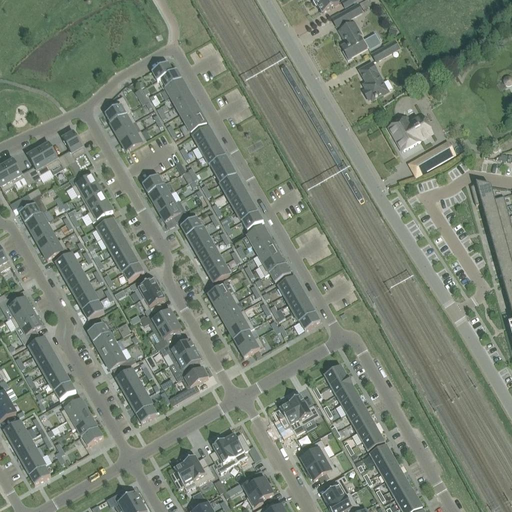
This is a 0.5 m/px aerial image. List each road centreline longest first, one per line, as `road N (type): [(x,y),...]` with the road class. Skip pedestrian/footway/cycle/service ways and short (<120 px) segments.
road 1 (residential): [(454,312),(267,0)]
road 2 (residential): [(342,340),(173,50)]
road 3 (residential): [(83,109),(158,239),(168,281),(239,398)]
road 4 (residential): [(133,459),(64,343),(63,317),(11,227),(0,223)]
road 5 (residential): [(511,183),(472,177),(426,199),(485,295),(454,312)]
road 6 (residential): [(453,511),(358,346),(342,340)]
road 7 (residential): [(239,398),(309,511)]
road 8 (residential): [(239,398),(133,459)]
